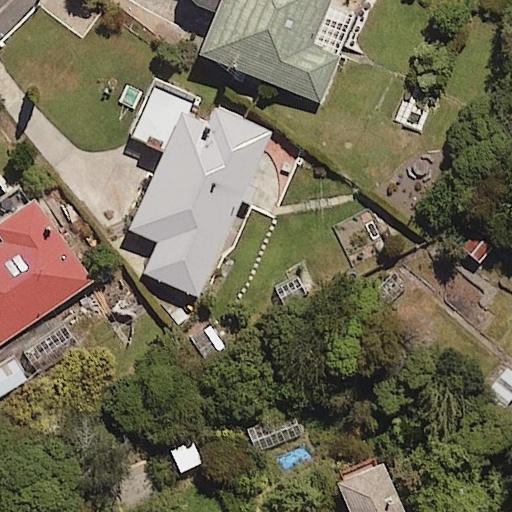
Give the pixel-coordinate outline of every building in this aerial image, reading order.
[(207,0),(217,4),(200,43),(320,96),(359,8),(341,0),(207,0)] [(264,185),(250,178),(272,129),(162,78),(138,131),(165,143),(129,221),(158,234),(143,267),(197,291),(240,198),(254,205),(264,185)] [(0,340),(91,274),(20,176),(0,190),(0,340)] [(0,391),(29,375),(16,352),(0,360),(0,391)] [(511,397),(511,364),(507,359),(484,385),(505,404),(511,397)] [(407,511),(382,449),(335,468),(352,508),(342,511),(407,511)]
